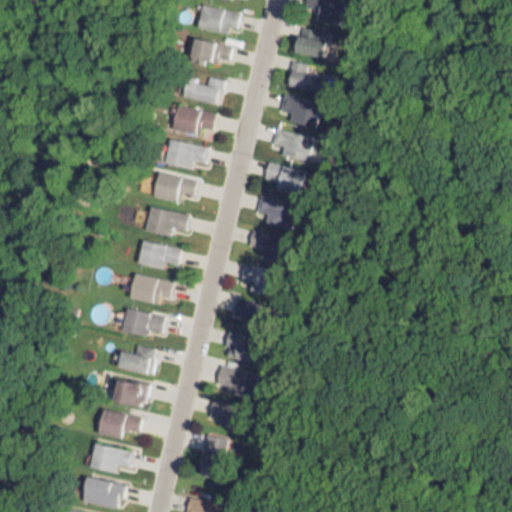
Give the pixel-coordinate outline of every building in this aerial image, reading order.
[(232,29),(238,6),(216,0),(200,0),(195,19),(232,29)] [(303,0),(316,4),(314,12),(335,18),(340,0),(303,0)] [(293,45),(320,52),(326,26),(299,19),(293,45)] [(189,51),(228,57),(231,38),(192,31),(189,51)] [(323,68),(311,67),(312,56),(289,53),(286,81),(321,85),(323,68)] [(222,73),(206,68),(205,75),(186,69),(180,87),(214,98),(222,73)] [(290,106),(288,114),(312,119),(317,95),(284,87),(280,104),(290,106)] [(171,122),(197,128),(199,119),(210,122),(214,106),(176,97),(171,122)] [(279,148),(305,153),(310,128),(273,120),(270,138),(280,140),(279,148)] [(189,161),(191,153),(203,155),(206,139),(168,132),(163,156),(189,161)] [(299,186),(304,163),(265,154),(260,177),(299,186)] [(152,188),(191,195),(195,172),(156,165),(152,188)] [(266,215),(289,220),(294,196),(258,188),(255,204),(267,207),(266,215)] [(144,224),(184,230),(187,206),(148,200),(144,224)] [(247,237),(261,240),(259,249),(278,253),(283,230),(250,222),(247,237)] [(178,259),(178,236),(139,236),(139,259),(178,259)] [(238,278),(271,287),(276,264),(243,256),(238,278)] [(159,289),(167,290),(170,273),(133,266),(128,290),(158,296),(159,289)] [(79,297),(81,286),(69,283),(67,295),(79,297)] [(246,309),(244,316),(255,319),(261,297),(235,290),(231,305),(246,309)] [(163,307),(125,302),(122,324),(160,330),(163,307)] [(221,348),(255,358),(262,338),(243,332),(244,328),(228,323),(221,348)] [(134,345),(118,344),(116,362),(149,365),(151,340),(134,338),(134,345)] [(214,380),(251,387),(255,365),(218,358),(214,380)] [(144,374),(114,374),(114,398),(144,398),(144,374)] [(206,411),(234,419),(239,399),(211,391),(206,411)] [(137,424),(139,408),(101,402),(97,425),(128,431),(129,422),(137,424)] [(227,431),(205,427),(199,463),(221,467),(227,431)] [(90,463),(125,463),(125,440),(90,440),(90,463)] [(115,500),(120,476),(84,469),(79,493),(115,500)] [(182,511),(221,511),(224,497),(188,489),(182,511)] [(112,511),(113,511),(65,501),(63,511),(112,511)]
